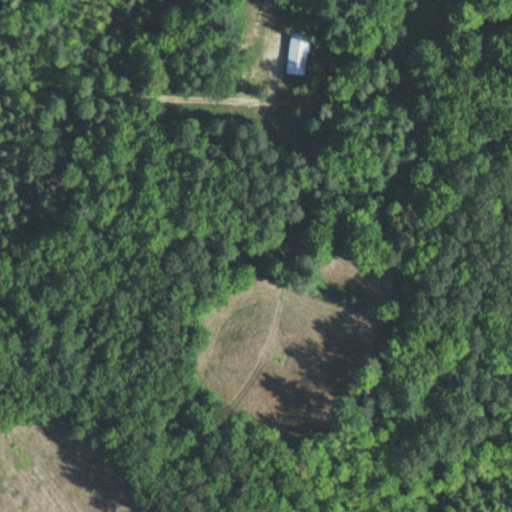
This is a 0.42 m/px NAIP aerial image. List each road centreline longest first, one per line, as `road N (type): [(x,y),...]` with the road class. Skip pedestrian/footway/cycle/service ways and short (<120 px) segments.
road 1 (residential): [(0,91),(322,99)]
road 2 (track): [(322,99),(511,100)]
